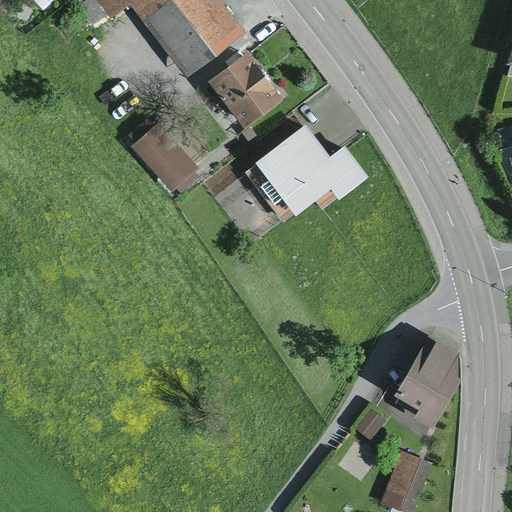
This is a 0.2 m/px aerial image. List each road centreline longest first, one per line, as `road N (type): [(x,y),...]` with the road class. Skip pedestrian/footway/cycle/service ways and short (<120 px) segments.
road 1 (primary): [(310,0),(428,172),(469,274)]
road 2 (track): [(474,295),(406,320),(270,511)]
road 3 (primary): [(469,274),(485,397),(475,511)]
